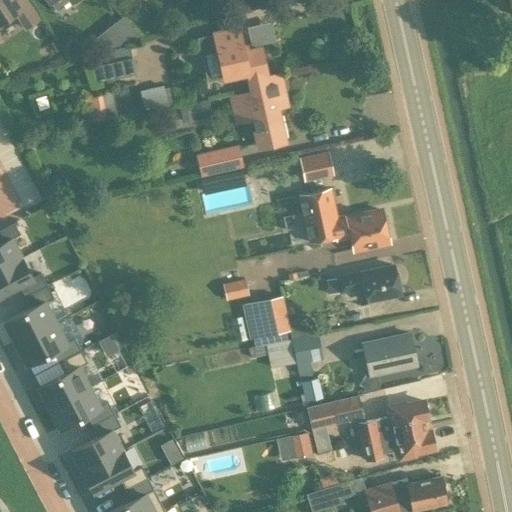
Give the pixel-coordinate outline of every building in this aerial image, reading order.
[(0,0),(0,22),(15,13),(25,28),(37,19),(24,0),(0,0)] [(46,0),(49,4),(50,3),(55,9),(66,0),(67,0),(70,4),(74,0),(46,0)] [(122,16),(110,26),(123,44),(139,39),(122,16)] [(248,80),(273,75),(273,74),(266,76),(259,47),(242,51),(237,28),(212,34),(222,78),(246,72),(248,80)] [(128,46),(89,54),(92,66),(131,58),(128,46)] [(277,92),(273,75),(248,80),(250,89),(229,94),(235,121),(252,117),(259,146),(284,140),(272,93),(277,92)] [(171,86),(163,88),(167,104),(174,102),(171,86)] [(104,94),(85,98),(89,122),(108,118),(104,94)] [(207,99),(178,106),(182,123),(211,116),(207,99)] [(342,175),(380,166),(372,136),(335,146),(342,175)] [(197,154),(202,176),(243,166),(238,145),(197,154)] [(327,152),(300,158),(304,180),(305,182),(333,176),(332,174),(327,152)] [(308,242),(349,233),(353,250),(388,242),(381,210),(346,217),(336,219),(329,188),(298,195),(308,242)] [(0,269),(21,258),(11,238),(20,234),(13,222),(0,228),(0,269)] [(21,258),(0,269),(0,296),(19,286),(24,297),(47,285),(40,273),(32,278),(21,258)] [(339,294),(364,288),(367,301),(400,294),(393,265),(360,272),(360,270),(335,276),(335,277),(324,280),(328,295),(338,293),(339,294)] [(244,278),(222,284),(226,299),(248,294),(244,278)] [(30,308),(4,322),(15,343),(55,322),(45,302),(53,298),(47,285),(25,297),(30,308)] [(281,295),(243,303),(251,338),(253,337),(255,345),(286,339),(284,330),(289,330),(281,295)] [(287,320),(289,330),(291,339),(311,335),(307,316),(287,320)] [(55,322),(15,343),(26,364),(28,363),(52,350),(58,361),(80,349),(74,337),(65,341),(55,322)] [(291,339),(265,344),(267,351),(270,367),(296,361),(298,373),(300,381),(312,379),(308,362),(322,359),(317,333),(316,334),(311,335),(291,339)] [(362,343),(369,375),(415,365),(408,333),(362,343)] [(99,341),(106,354),(117,348),(110,335),(99,341)] [(63,372),(37,386),(48,407),(88,386),(78,366),(86,361),(80,349),(58,361),(63,372)] [(88,386),(48,407),(59,428),(86,414),(91,425),(113,413),(107,401),(99,405),(88,386)] [(356,394),(307,406),(311,429),(362,416),(356,394)] [(374,419),(357,423),(360,439),(428,426),(425,414),(427,411),(426,406),(423,404),(423,400),(406,404),(405,401),(405,400),(386,404),(388,417),(374,420),(374,419)] [(97,435),(70,449),(81,470),(122,449),(111,430),(120,425),(113,413),(91,425),(97,435)] [(428,426),(360,439),(364,460),(381,456),(381,454),(391,452),(393,459),(398,458),(398,459),(417,455),(417,452),(433,449),(432,445),(434,442),(432,437),(430,435),(428,426)] [(307,432),(289,436),(294,457),(311,453),(307,432)] [(122,449),(81,470),(92,491),(119,478),(125,488),(147,477),(140,465),(132,469),(122,449)] [(412,511),(413,510),(445,503),(439,476),(407,483),(406,477),(390,482),(390,480),(364,488),(361,478),(305,494),(310,511),(312,511),(344,503),(342,498),(358,493),(360,499),(364,497),(368,511),(412,511)] [(130,499),(105,511),(157,511),(163,509),(147,477),(125,488),(130,499)]
